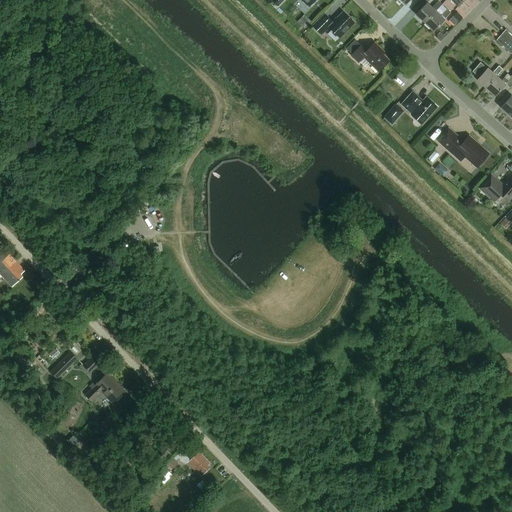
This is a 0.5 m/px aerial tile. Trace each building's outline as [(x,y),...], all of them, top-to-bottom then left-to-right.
[(425,23),(436,11),(442,4),(438,1),(432,7),(427,3),(416,14),(425,23)] [(441,16),(436,11),(425,23),(434,31),(444,19),(450,12),(447,9),(441,16)] [(465,15),(459,10),(453,17),(459,21),(465,15)] [(326,16),(315,28),(321,34),(329,27),(340,38),(354,23),(343,11),(333,22),(326,16)] [(501,33),(511,42),(511,32),(506,27),(506,28),(501,33)] [(510,44),(511,42),(501,33),(497,38),(507,48),(510,44)] [(362,44),(351,55),(358,62),(364,57),(378,72),(390,60),(383,54),(385,52),(375,42),(367,50),(362,44)] [(477,79),(486,88),(496,76),(502,70),(498,66),(493,72),(487,67),(487,68),(481,62),(473,71),(479,77),(477,79)] [(511,74),(510,77),(507,74),(501,80),(496,76),(486,88),(496,96),(506,85),(510,88),(511,85),(511,74)] [(422,124),(438,107),(426,97),(422,101),(418,98),(419,97),(413,91),(401,104),(411,113),(411,114),(422,124)] [(511,110),(511,96),(500,108),(508,115),(511,110)] [(449,128),(437,140),(460,161),(464,156),(477,167),(489,153),(469,135),(464,141),(449,128)] [(491,174),(483,183),(488,188),(484,192),(498,205),(504,197),(508,201),(511,197),(511,174),(500,188),(494,182),(497,179),(491,174)] [(21,274),(24,271),(2,247),(0,248),(0,274),(12,287),(23,277),(21,274)] [(57,378),(77,359),(70,352),(50,371),(57,378)] [(90,373),(99,364),(92,357),(83,365),(90,373)] [(119,391),(122,388),(107,373),(85,395),(92,402),(102,392),(112,403),(121,393),(119,391)] [(142,473),(147,478),(171,454),(166,448),(142,473)] [(207,466),(210,463),(199,452),(187,462),(201,476),(209,468),(207,466)] [(166,483),(176,474),(170,468),(160,477),(166,483)] [(247,511),(248,511),(234,499),(222,511),(223,511),(247,511)]
